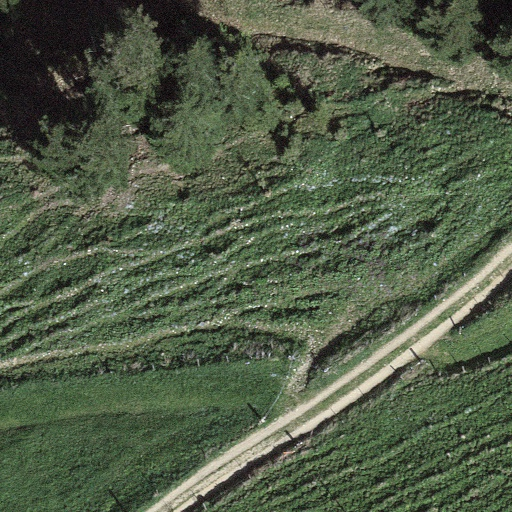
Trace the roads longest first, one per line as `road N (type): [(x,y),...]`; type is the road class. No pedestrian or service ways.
road 1 (track): [(160,511),(511,261)]
road 2 (track): [(0,411),(76,400),(331,394)]
